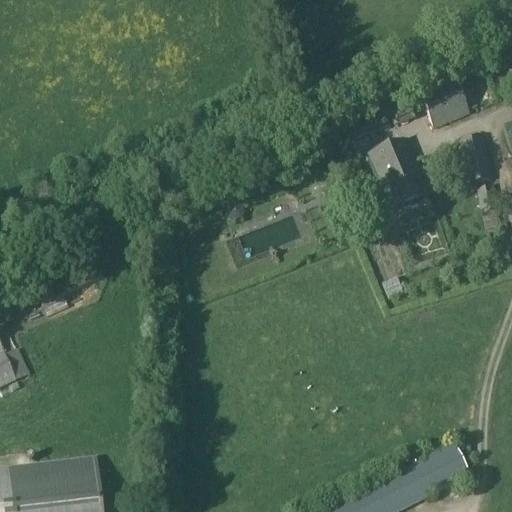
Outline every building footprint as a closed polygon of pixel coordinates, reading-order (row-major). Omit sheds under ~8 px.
[(455,84),(418,99),(432,132),(469,116),(455,84)] [(406,101),(386,108),(365,115),(372,132),(391,126),(392,128),(413,120),(406,101)] [(511,129),(502,133),(510,155),(511,159),(511,129)] [(491,183),(484,142),(475,138),(463,140),(456,148),(466,188),(491,183)] [(368,157),(381,190),(348,203),(356,219),(388,206),(390,212),(428,196),(405,142),(368,157)] [(237,187),(245,207),(283,192),(275,172),(237,187)] [(480,216),(496,213),(492,191),(476,193),(480,216)] [(29,287),(40,310),(104,281),(93,256),(29,287)] [(0,391),(16,384),(0,349),(0,391)] [(405,511),(470,479),(453,446),(325,511),(405,511)] [(0,470),(0,511),(101,511),(95,459),(0,470)]
